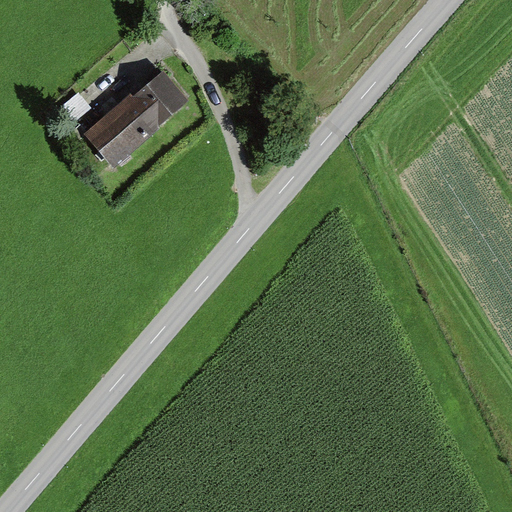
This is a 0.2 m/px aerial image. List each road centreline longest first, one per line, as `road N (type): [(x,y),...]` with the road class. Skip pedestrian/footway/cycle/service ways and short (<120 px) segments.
road 1 (tertiary): [(8,511),(448,0)]
road 2 (track): [(250,231),(244,160),(229,114),(165,18),(163,0)]
